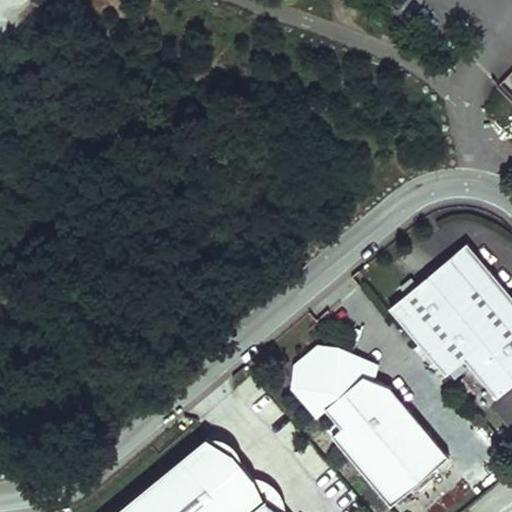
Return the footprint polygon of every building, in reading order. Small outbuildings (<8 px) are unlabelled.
[(511,100),(511,78),(501,89),(511,100)] [(511,294),(469,242),(391,308),(447,375),(466,358),(498,397),(511,385),(511,294)] [(450,456),(391,386),(376,380),(365,376),(342,347),(319,345),(296,364),(294,387),(318,416),(327,409),(343,427),(334,434),(392,505),(450,456)] [(380,364),(342,347),(365,376),(376,380),(380,364)] [(269,511),(205,437),(117,511),(269,511)]
